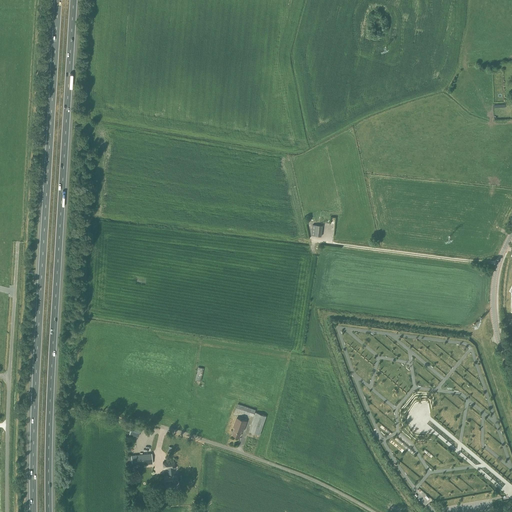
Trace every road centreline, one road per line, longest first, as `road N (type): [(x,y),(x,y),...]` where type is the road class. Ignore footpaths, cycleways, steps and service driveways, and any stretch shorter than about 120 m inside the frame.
road 1 (motorway): [(58,0),(33,511)]
road 2 (motorway): [(48,511),(73,0)]
road 3 (unclassified): [(7,511),(17,243)]
road 4 (track): [(19,511),(30,244)]
road 5 (unclassified): [(370,511),(166,424)]
road 6 (residential): [(511,376),(493,310),(497,268),(511,233)]
